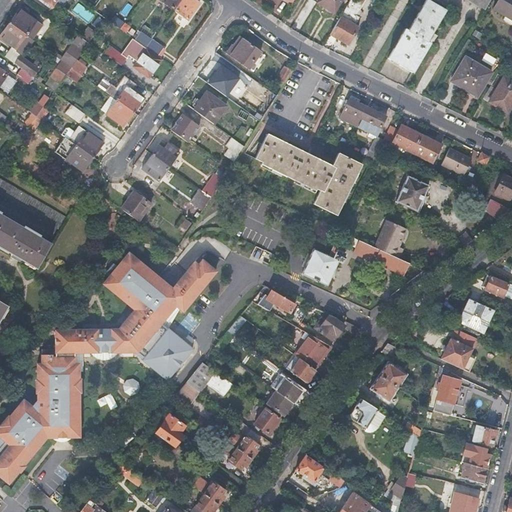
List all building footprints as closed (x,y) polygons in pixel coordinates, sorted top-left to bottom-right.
[(127,0),(118,13),(127,19),(138,3),(133,0),(127,0)] [(162,0),(174,9),(180,0),(162,0)] [(200,2),(197,0),(180,0),(174,9),(188,18),(200,2)] [(319,0),(318,2),(334,12),(341,0),(319,0)] [(350,0),(331,34),(349,45),(359,28),(355,25),(358,20),(357,16),(355,15),(359,8),(361,10),(366,0),(365,0),(350,0)] [(405,30),(389,58),(414,73),(431,44),(427,42),(445,11),(426,0),(408,31),(405,30)] [(470,0),(486,9),(491,0),(470,0)] [(511,0),(498,0),(494,8),(511,18),(511,0)] [(73,9),(87,21),(92,15),(78,3),(73,9)] [(20,8),(10,22),(27,34),(32,38),(43,24),(20,8)] [(115,14),(110,20),(124,33),(130,27),(115,14)] [(27,34),(10,22),(0,36),(16,48),(27,34)] [(89,25),(81,36),(89,42),(97,32),(89,25)] [(141,31),(135,39),(147,47),(152,39),(141,31)] [(251,67),(262,51),(241,36),(235,45),(233,44),(228,52),(251,67)] [(147,47),(157,54),(163,46),(152,39),(147,47)] [(73,43),(62,59),(72,66),(77,59),(84,50),(73,43)] [(147,48),(145,51),(160,62),(162,59),(147,48)] [(114,49),(109,55),(121,65),(126,58),(114,49)] [(145,51),(136,63),(151,75),(160,62),(145,51)] [(266,54),(262,51),(251,67),(255,70),(266,54)] [(481,60),(492,66),(496,58),(484,53),(481,60)] [(21,54),(15,62),(21,67),(35,77),(40,68),(40,67),(42,63),(37,59),(34,63),(21,54)] [(466,57),(452,80),(453,81),(454,80),(469,90),(468,90),(477,96),(492,73),(466,57)] [(49,76),(60,83),(66,74),(68,72),(72,66),(62,59),(49,76)] [(77,59),(72,66),(82,74),(87,66),(77,59)] [(151,75),(136,63),(134,66),(149,77),(151,75)] [(220,64),(207,81),(227,96),(240,78),(220,64)] [(277,78),(284,83),(293,70),(286,65),(277,78)] [(20,70),(16,75),(27,83),(31,78),(20,70)] [(68,72),(66,74),(62,80),(70,85),(74,79),(76,81),(80,77),(73,72),(71,74),(68,72)] [(511,79),(499,72),(484,98),(489,101),(508,112),(511,106),(511,79)] [(111,84),(106,91),(112,95),(117,99),(127,86),(132,89),(136,84),(125,76),(116,88),(111,84)] [(143,97),(132,89),(127,86),(117,99),(134,111),(143,97)] [(195,109),(214,123),(227,105),(207,92),(195,109)] [(352,94),(350,98),(360,103),(362,98),(352,94)] [(117,99),(112,95),(102,109),(107,113),(117,99)] [(280,95),(273,105),(280,110),(287,99),(280,95)] [(341,117),(358,125),(367,106),(360,103),(350,98),(341,117)] [(117,99),(107,113),(123,125),(134,111),(117,99)] [(34,114),(37,115),(44,105),(39,102),(34,109),(37,110),(34,114)] [(86,114),(73,104),(67,112),(81,122),(86,114)] [(37,115),(38,117),(41,113),(43,115),(48,108),(44,105),(37,115)] [(367,106),(358,125),(378,135),(387,116),(380,112),(367,106)] [(32,112),(28,109),(21,120),(24,123),(29,116),(32,118),(34,114),(32,112)] [(183,113),(171,130),(188,142),(200,125),(183,113)] [(24,123),(29,126),(37,115),(34,114),(32,118),(29,116),(24,123)] [(37,115),(29,126),(33,129),(38,122),(36,120),(38,117),(37,115)] [(106,119),(102,125),(112,132),(116,126),(106,119)] [(383,141),(381,145),(386,147),(389,141),(413,152),(422,134),(401,123),(398,129),(391,125),(383,141)] [(80,125),(69,139),(76,145),(86,131),(80,125)] [(76,145),(93,157),(103,142),(86,131),(76,145)] [(267,134),(255,159),(262,162),(261,164),(315,191),(317,189),(320,191),(314,204),(337,215),(362,164),(339,153),(332,165),(267,134)] [(442,144),(422,134),(413,152),(433,162),(442,144)] [(230,148),(240,154),(245,145),(233,136),(227,145),(230,148)] [(83,171),(93,157),(76,145),(69,139),(65,137),(58,147),(69,155),(66,159),(83,171)] [(367,156),(374,160),(381,145),(383,141),(376,138),(367,156)] [(153,154),(169,166),(179,152),(163,140),(153,154)] [(472,158),(450,147),(442,163),(464,174),(472,158)] [(226,154),(236,161),(240,154),(230,148),(226,154)] [(490,156),(482,152),(478,160),(482,162),(486,164),(490,156)] [(159,180),(169,166),(153,154),(142,168),(159,180)] [(204,191),(213,197),(224,178),(216,173),(204,191)] [(399,202),(396,207),(414,216),(429,185),(418,180),(420,176),(413,173),(412,177),(409,175),(396,201),(399,202)] [(467,173),(462,184),(470,188),(475,177),(467,173)] [(486,196),(490,198),(492,199),(492,200),(505,206),(511,192),(511,178),(503,174),(494,192),(490,189),(486,196)] [(0,177),(0,193),(61,228),(68,217),(0,177)] [(193,202),(204,210),(213,197),(204,191),(201,188),(193,202)] [(122,208),(136,218),(139,220),(151,203),(134,191),(122,208)] [(494,217),(498,221),(511,209),(505,206),(492,200),(492,199),(490,198),(486,207),(496,215),(494,217)] [(0,244),(39,267),(53,243),(39,236),(40,234),(25,226),(24,227),(0,213),(0,212),(0,211),(0,244)] [(387,219),(375,246),(384,250),(398,256),(402,247),(399,245),(406,227),(387,219)] [(460,239),(465,246),(473,239),(468,232),(460,239)] [(404,275),(410,262),(398,256),(384,250),(375,246),(360,239),(353,236),(349,245),(356,248),(354,252),(404,275)] [(315,248),(303,273),(328,285),(339,260),(342,261),(346,254),(337,249),(333,257),(315,248)] [(80,370),(84,370),(84,352),(93,351),(98,355),(103,357),(108,357),(113,355),(116,352),(117,351),(135,351),(144,359),(162,374),(168,367),(174,373),(188,355),(182,350),(187,343),(169,328),(169,329),(165,325),(180,307),(184,310),(217,271),(203,259),(199,264),(195,261),(173,288),(130,252),(118,266),(122,269),(119,272),(116,269),(104,283),(136,309),(119,328),(56,329),(56,352),(61,352),(61,358),(57,358),(57,356),(53,356),(53,354),(42,354),(42,363),(38,363),(38,379),(43,379),(43,391),(39,391),(38,399),(33,406),(28,401),(23,407),(20,404),(10,416),(13,419),(5,428),(2,426),(0,428),(0,453),(4,457),(2,459),(3,460),(2,462),(0,460),(0,474),(9,483),(20,469),(17,467),(21,462),(24,465),(34,452),(31,450),(44,434),(44,432),(51,432),(51,436),(58,436),(58,438),(68,438),(68,436),(74,436),(74,432),(81,432),(81,417),(76,417),(76,407),(80,407),(80,391),(76,391),(76,379),(80,379),(80,370)] [(511,284),(487,274),(482,286),(485,287),(485,289),(502,297),(507,286),(511,288),(511,289),(511,291),(511,284)] [(272,289),(268,297),(291,311),(296,303),(272,289)] [(484,297),(472,291),(459,321),(484,332),(494,310),(481,304),(484,297)] [(0,318),(9,304),(0,299),(0,318)] [(258,303),(253,300),(245,311),(241,315),(245,318),(258,303)] [(241,315),(234,324),(240,329),(248,319),(245,318),(241,315)] [(330,315),(320,329),(320,330),(323,332),(332,339),(336,333),(338,335),(344,326),(345,325),(330,315)] [(361,328),(347,322),(345,325),(344,326),(356,335),(361,328)] [(441,358),(469,371),(475,359),(469,356),(477,337),(457,328),(452,338),(451,338),(441,358)] [(323,334),(315,329),(311,334),(319,338),(323,334)] [(221,349),(233,333),(229,330),(216,346),(221,349)] [(311,334),(309,332),(294,353),(297,355),(301,358),(304,360),(313,367),(314,367),(331,345),(319,338),(311,334)] [(399,347),(388,342),(384,348),(381,351),(395,357),(399,347)] [(208,365),(221,349),(216,346),(203,362),(208,365)] [(301,358),(297,355),(288,367),(307,381),(316,369),(314,367),(313,367),(304,360),(301,358)] [(388,361),(379,374),(399,386),(407,373),(388,361)] [(438,374),(440,365),(431,361),(428,369),(438,374)] [(233,383),(208,365),(203,362),(188,381),(201,390),(207,383),(225,395),(233,383)] [(162,374),(168,379),(174,373),(168,367),(162,374)] [(277,390),(293,402),(302,390),(281,374),(272,386),(277,390)] [(399,386),(379,374),(370,388),(389,401),(399,386)] [(439,389),(437,398),(443,400),(440,410),(451,413),(460,380),(443,375),(439,389)] [(188,381),(175,396),(189,405),(201,390),(188,381)] [(284,414),(293,402),(277,390),(268,403),(269,403),(275,408),(273,411),(281,417),(283,414),(284,414)] [(385,415),(360,398),(350,413),(351,418),(365,428),(364,430),(367,431),(368,431),(371,431),(373,430),(375,429),(376,428),(385,415)] [(269,433),(281,417),(273,411),(267,407),(255,423),(269,433)] [(170,414),(157,431),(176,445),(183,434),(180,433),(186,425),(170,414)] [(405,422),(402,426),(410,431),(420,437),(421,433),(405,422)] [(474,433),(472,441),(492,446),(496,431),(473,424),(471,432),(474,433)] [(259,444),(265,437),(253,428),(248,436),(259,444)] [(238,447),(252,458),(259,449),(257,447),(259,444),(248,436),(247,435),(245,439),(235,431),(228,440),(238,447)] [(419,438),(420,437),(410,431),(404,451),(414,454),(416,449),(419,438)] [(425,439),(419,438),(416,449),(421,450),(422,451),(425,439)] [(232,456),(238,447),(228,440),(221,448),(232,456)] [(466,443),(461,461),(463,462),(486,468),(490,454),(481,452),(482,448),(466,443)] [(246,466),(252,458),(238,447),(232,456),(229,460),(241,468),(245,464),(246,466)] [(421,450),(416,449),(414,454),(412,462),(417,464),(421,450)] [(352,485),(306,454),(296,469),(321,486),(324,486),(329,479),(320,473),(323,469),(325,470),(326,475),(349,490),(352,485)] [(121,462),(117,467),(125,473),(129,467),(121,462)] [(486,468),(463,462),(461,470),(463,470),(462,476),(483,481),(486,468)] [(129,467),(125,473),(140,484),(144,478),(129,467)] [(402,498),(408,476),(402,474),(395,483),(392,481),(387,487),(391,490),(397,495),(402,498)] [(205,493),(219,503),(225,495),(224,493),(226,490),(214,481),(205,493)] [(296,492),(285,484),(281,489),(292,498),(296,492)] [(480,490),(460,484),(458,490),(479,496),(480,490)] [(165,494),(157,488),(148,500),(156,506),(165,494)] [(391,511),(356,488),(339,511),(338,511),(333,508),(330,511),(391,511)] [(190,511),(209,511),(211,510),(213,511),(219,503),(205,493),(190,511)] [(397,495),(392,511),(397,511),(401,500),(402,498),(397,495)] [(108,511),(90,499),(85,506),(93,511),(92,511),(108,511)] [(441,506),(440,511),(443,511),(474,511),(477,504),(460,500),(456,511),(454,511),(452,509),(441,506)] [(269,511),(275,506),(271,503),(265,511),(269,511)]
